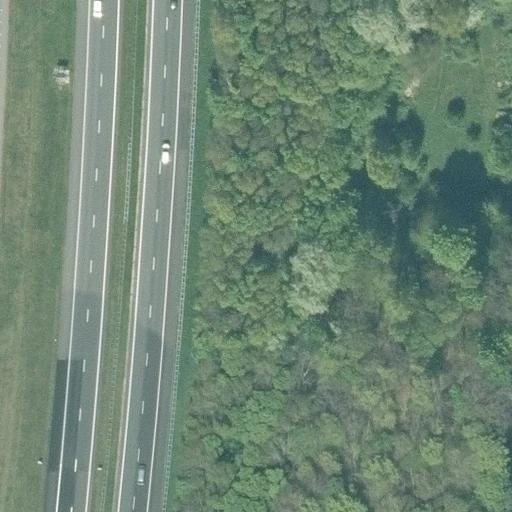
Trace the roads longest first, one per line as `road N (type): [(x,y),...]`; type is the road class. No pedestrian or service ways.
road 1 (motorway): [(105,0),(88,319),(68,511)]
road 2 (motorway): [(132,511),(167,0)]
